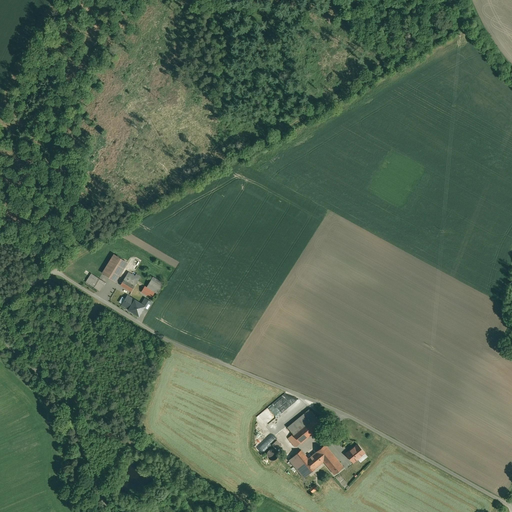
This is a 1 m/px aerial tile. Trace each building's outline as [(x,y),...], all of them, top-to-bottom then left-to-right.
[(119,272),(110,267),(105,275),(114,281),(119,272)] [(105,282),(92,274),(86,282),(99,291),(105,282)] [(127,274),(120,285),(131,292),(138,281),(127,274)] [(128,296),(127,296),(122,304),(122,305),(129,309),(135,300),(128,296)] [(145,306),(136,300),(135,300),(129,309),(139,316),(141,312),(145,306)] [(285,392),(273,402),(281,413),(278,415),(280,418),(284,420),(289,417),(294,409),(290,411),(289,410),(294,407),(292,405),(293,403),(296,401),(294,397),(285,392)] [(309,409),(287,427),(293,434),(315,416),(309,409)] [(293,434),(288,437),(296,447),(322,425),(315,416),(293,434)] [(338,434),(333,437),(338,443),(342,439),(338,434)] [(301,450),(289,459),(302,476),(303,475),(305,477),(316,468),(324,461),(333,454),(325,444),(316,452),(308,458),(301,450)] [(357,444),(344,454),(352,463),(364,454),(357,444)] [(278,457),(279,454),(278,452),(277,450),(275,449),(272,449),(270,449),(268,450),(267,452),(267,455),(267,457),(268,459),(270,460),(273,460),(275,460),(277,459),(278,457)] [(333,454),(324,461),(334,474),(343,467),(333,454)] [(316,484),(309,489),(312,493),(319,487),(316,484)]
